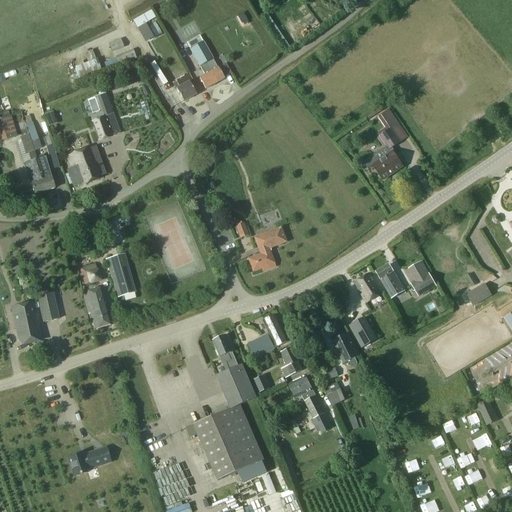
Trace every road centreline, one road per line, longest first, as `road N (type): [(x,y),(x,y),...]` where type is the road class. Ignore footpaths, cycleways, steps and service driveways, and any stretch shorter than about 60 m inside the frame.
road 1 (unclassified): [(258,303),(355,256),(511,148)]
road 2 (unclassified): [(176,158),(224,105),(367,0)]
road 3 (unclassified): [(0,389),(206,319)]
road 4 (unclassified): [(176,158),(98,207),(0,217)]
road 5 (unclassified): [(230,270),(176,158)]
